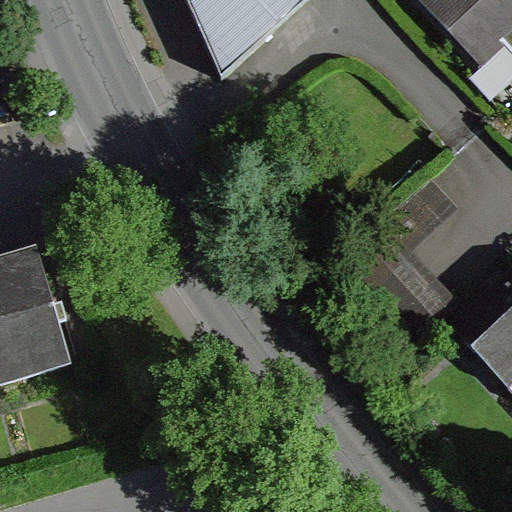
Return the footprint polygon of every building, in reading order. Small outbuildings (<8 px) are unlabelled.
[(318,0),(190,0),(225,83),(318,0)] [(511,0),(426,0),(427,0),(488,66),(511,43),(511,0)] [(464,207),(439,182),(358,260),(428,332),(463,298),(418,252),(464,207)] [(0,407),(72,387),(37,269),(0,279),(0,407)] [(511,276),(461,328),(511,378),(511,276)]
